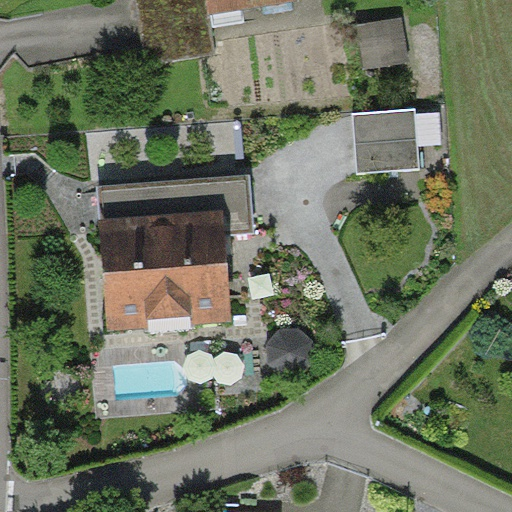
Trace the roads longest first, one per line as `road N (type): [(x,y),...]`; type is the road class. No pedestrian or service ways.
road 1 (residential): [(309,431),(8,511)]
road 2 (residential): [(309,431),(511,254)]
road 3 (residential): [(488,511),(309,431)]
